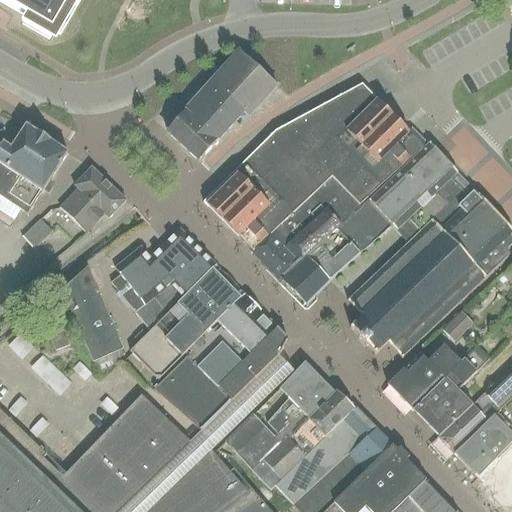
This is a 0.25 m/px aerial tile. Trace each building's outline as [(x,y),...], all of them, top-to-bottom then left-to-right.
[(0,0),(0,2),(51,32),(69,0),(0,0)] [(239,53),(166,134),(199,163),(242,115),(247,120),(277,87),(239,53)] [(275,134),(204,204),(218,219),(232,233),(248,218),(268,238),(330,179),(359,209),(400,169),(386,154),(407,133),(387,113),(361,86),(275,134)] [(0,170),(0,221),(9,228),(20,212),(26,216),(66,156),(25,129),(9,152),(0,146),(0,147),(0,166),(2,167),(0,170)] [(400,169),(408,161),(403,156),(398,151),(411,138),(407,133),(386,154),(400,169)] [(398,151),(403,156),(416,143),(411,138),(398,151)] [(403,156),(408,161),(421,149),(416,143),(403,156)] [(396,233),(407,244),(361,290),(347,303),(361,318),(349,330),(375,356),(386,345),(401,360),(485,279),(485,278),(506,259),(506,258),(507,251),(507,249),(511,244),(511,235),(511,234),(511,233),(511,232),(477,196),(475,198),(455,177),(456,175),(428,145),(368,203),(367,202),(366,203),(390,228),(390,229),(396,233)] [(125,203),(110,189),(91,170),(73,188),(77,192),(59,211),(85,236),(103,217),(108,221),(125,203)] [(305,308),(319,294),(359,256),(390,229),(390,228),(366,203),(359,209),(330,179),(268,238),(260,245),(252,253),(251,253),(305,308)] [(253,237),(260,245),(268,238),(248,218),(232,233),(237,238),(245,229),(253,237)] [(22,238),(34,251),(53,233),(41,220),(22,238)] [(245,229),(237,238),(244,245),(253,237),(245,229)] [(133,314),(197,250),(179,232),(165,246),(149,260),(129,277),(135,284),(120,297),(133,314)] [(244,245),(252,253),(260,245),(253,237),(244,245)] [(110,285),(120,297),(135,284),(129,277),(149,260),(140,249),(114,271),(118,277),(110,285)] [(197,250),(133,314),(141,324),(149,334),(166,316),(215,268),(197,250)] [(511,287),(511,265),(501,277),(511,287)] [(166,316),(149,334),(129,353),(157,381),(190,349),(210,329),(219,320),(229,311),(243,297),(215,268),(166,316)] [(123,351),(87,269),(62,292),(100,379),(119,361),(116,354),(123,351)] [(195,355),(189,360),(218,389),(276,330),(268,323),(265,320),(266,320),(243,297),(219,320),(221,322),(212,331),(210,329),(190,349),(195,355)] [(454,344),(473,326),(460,314),(442,332),(454,344)] [(218,389),(230,402),(231,403),(279,356),(287,341),(276,330),(218,389)] [(25,333),(13,345),(27,359),(39,347),(25,333)] [(419,356),(401,373),(387,387),(411,412),(459,364),(439,344),(433,351),(424,360),(419,356)] [(437,438),(472,407),(458,392),(475,373),(487,360),(475,349),(459,364),(411,412),(437,438)] [(200,433),(230,402),(218,389),(189,360),(187,358),(153,391),(200,433)] [(333,395),(304,365),(279,391),(252,417),(253,418),(279,392),(287,400),(265,424),(276,436),(273,440),(281,448),(288,441),(283,435),(296,423),(301,428),(311,419),(333,395)] [(53,366),(45,377),(65,392),(73,382),(53,366)] [(437,438),(453,455),(499,412),(500,412),(511,400),(511,369),(472,407),(437,438)] [(275,489),(353,412),(343,402),(343,399),(339,395),(337,396),(334,394),(333,395),(311,419),(301,428),(296,423),(283,435),(288,441),(281,448),(273,440),(253,418),(252,417),(229,439),(224,444),(234,453),(234,454),(251,472),(250,472),(271,493),(275,489)] [(157,473),(189,444),(140,397),(110,428),(133,450),(157,473)] [(357,411),(355,410),(353,412),(275,489),(291,506),(375,431),(376,431),(374,429),(373,431),(371,429),(369,432),(354,416),(357,414),(355,412),(357,411)] [(43,459),(45,456),(0,412),(0,511),(114,511),(136,493),(113,471),(133,450),(110,428),(64,475),(62,478),(43,459)] [(499,412),(453,455),(477,479),(511,443),(511,430),(510,433),(494,419),(500,413),(500,412),(499,412)] [(375,431),(291,506),(297,511),(321,511),(391,448),(375,431)] [(321,511),(396,511),(426,483),(391,448),(321,511)] [(136,493),(157,473),(133,450),(113,471),(136,493)] [(229,474),(212,455),(159,511),(268,511),(233,471),(229,474)] [(450,511),(424,485),(426,484),(426,483),(396,511),(450,511)]
